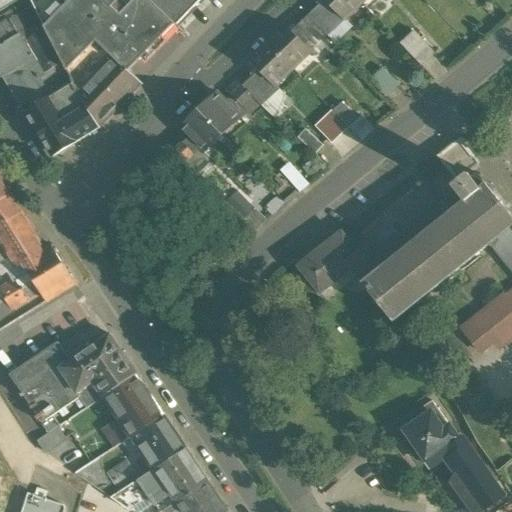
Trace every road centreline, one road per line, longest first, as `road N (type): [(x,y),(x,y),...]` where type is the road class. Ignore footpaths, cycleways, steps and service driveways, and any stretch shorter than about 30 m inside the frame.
road 1 (residential): [(310,511),(230,367),(231,309),(245,266),(511,41)]
road 2 (residential): [(60,220),(260,511)]
road 3 (residential): [(179,72),(151,122),(60,220)]
road 4 (residential): [(294,0),(210,79),(179,72)]
